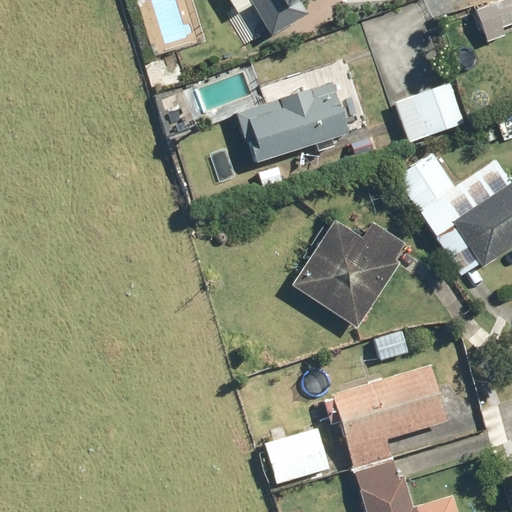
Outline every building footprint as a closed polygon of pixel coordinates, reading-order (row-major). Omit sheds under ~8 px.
[(304,13),(295,1),(297,0),(219,0),(229,18),(247,9),(267,38),(304,13)] [(511,0),(507,0),(474,12),(485,41),(511,30),(511,0)] [(342,66),(233,106),(252,159),(362,120),(342,66)] [(447,80),(397,98),(412,141),(463,122),(447,80)] [(226,159),(199,168),(204,184),(232,175),(226,159)] [(487,263),(511,243),(511,168),(450,218),(487,263)] [(285,285),(316,304),(313,308),(355,333),(411,240),(369,215),(359,231),(330,214),(285,285)] [(402,333),(372,340),(377,361),(407,354),(402,333)] [(428,366),(325,394),(341,449),(347,448),(351,463),(390,453),(386,437),(443,421),(428,366)] [(322,465),(312,427),(259,442),(270,480),(322,465)] [(420,511),(419,505),(413,507),(401,463),(356,476),(365,511),(420,511)]
